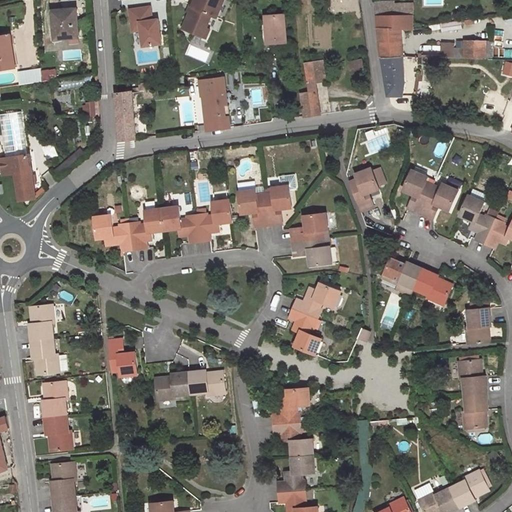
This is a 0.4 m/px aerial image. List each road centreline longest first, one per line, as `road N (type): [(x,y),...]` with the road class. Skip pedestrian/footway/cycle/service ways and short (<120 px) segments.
road 1 (unclassified): [(102,155),(383,110)]
road 2 (residential): [(136,292),(154,267),(250,255),(272,268),(276,302),(246,341)]
road 3 (residential): [(247,511),(260,480),(242,382),(246,341)]
road 4 (unclassified): [(101,0),(108,138),(102,155)]
road 5 (residential): [(410,231),(498,276),(511,307)]
road 6 (unclassified): [(383,110),(511,141)]
road 7 (residential): [(246,341),(136,292)]
